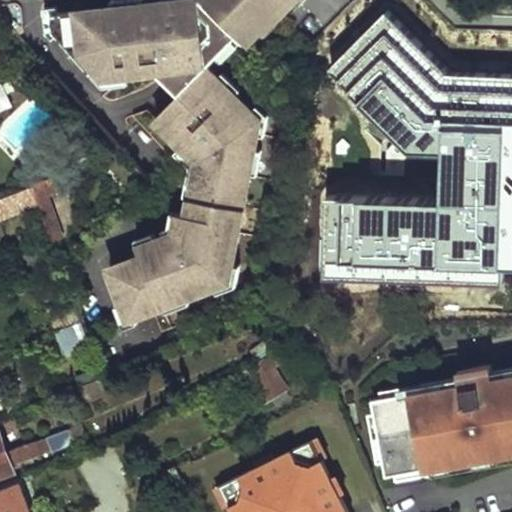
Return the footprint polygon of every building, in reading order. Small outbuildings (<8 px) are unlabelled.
[(120,4),(55,11),(57,29),(99,78),(164,72),(186,97),(159,121),(197,165),(189,217),(180,217),(177,238),(137,254),(140,262),(110,276),(131,327),(229,285),(259,122),(207,65),(238,35),(247,43),(248,41),(206,0),(163,0),(146,1),(120,4)] [(206,0),(248,41),(272,17),(287,0),(206,0)] [(292,4),(287,0),(272,17),(277,21),(292,4)] [(441,198),(326,195),(324,272),(502,278),(503,258),(511,258),(511,73),(448,71),(387,12),(332,68),(412,146),(442,147),(441,198)] [(0,88),(0,108),(10,105),(3,87),(0,88)] [(34,189),(0,201),(0,221),(40,206),(34,189)] [(22,262),(27,276),(51,268),(44,254),(22,262)] [(85,325),(80,311),(56,320),(61,335),(63,334),(85,325)] [(85,325),(63,334),(72,355),(94,347),(85,325)] [(244,373),(264,405),(288,391),(274,369),(282,362),(276,353),(244,373)] [(460,382),(372,397),(385,472),(511,449),(511,372),(493,376),(490,363),(458,368),(460,382)] [(7,453),(0,455),(0,477),(15,472),(12,466),(73,440),(68,428),(7,453)] [(348,511),(313,441),(222,485),(235,511),(348,511)] [(189,462),(204,455),(202,448),(186,456),(188,460),(189,462)] [(176,467),(153,480),(162,495),(184,484),(176,467)] [(0,511),(29,511),(19,486),(0,493),(0,511)]
